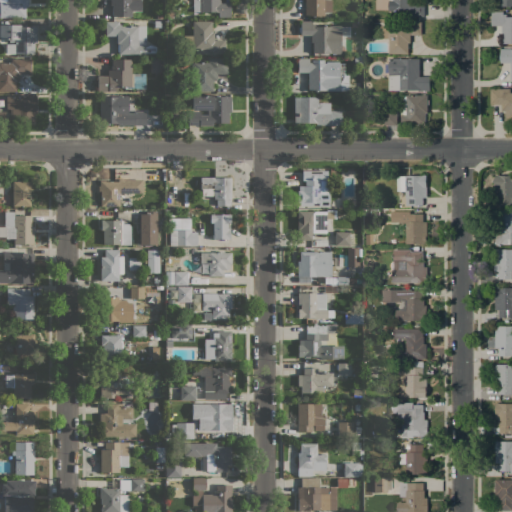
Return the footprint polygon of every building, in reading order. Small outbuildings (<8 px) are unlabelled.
[(27,0),(27,6),(25,6),(25,17),(6,17),(6,0),(27,0)] [(139,0),(139,1),(131,1),(131,16),(112,16),(112,6),(110,6),(110,0),(139,0)] [(193,0),(220,0),(220,2),(230,2),(230,17),(218,17),(218,12),(216,12),(193,12),(193,0)] [(331,0),(331,12),(323,12),(323,16),(304,16),(304,0),(331,0)] [(412,0),(412,3),(424,4),(424,16),(410,16),(410,10),(394,10),(394,11),(389,11),(389,0),(412,0)] [(511,43),(504,43),(503,33),(502,33),(502,26),(492,26),(491,11),(503,11),(503,15),(507,14),(507,17),(511,17),(511,43)] [(105,21),(119,21),(119,24),(121,24),(121,26),(138,26),(138,27),(146,27),(146,47),(145,47),(145,54),(118,54),(118,52),(117,52),(117,44),(118,44),(118,43),(116,43),(116,36),(105,36),(105,21)] [(211,21),(211,32),(213,32),(214,40),(224,40),(224,54),(211,54),(211,50),(208,50),(208,49),(184,49),(184,35),(192,35),(192,21),(211,21)] [(329,26),(340,26),(340,27),(349,26),(350,36),(340,36),(340,38),(344,38),(344,53),(340,53),(330,54),(330,53),(312,53),(312,42),(310,42),(310,35),(300,35),(300,21),(312,21),(312,24),(315,24),(315,26),(329,26)] [(389,38),(380,38),(380,26),(389,26),(406,25),(406,24),(408,24),(408,21),(422,21),(422,35),(411,35),(411,43),(409,43),(409,54),(389,54),(389,38)] [(0,40),(0,25),(19,25),(19,27),(36,27),(36,43),(34,43),(34,53),(15,53),(15,54),(6,54),(6,44),(15,44),(15,42),(8,42),(8,40),(0,40)] [(511,81),(511,62),(500,63),(500,49),(511,49),(511,81)] [(0,92),(0,63),(11,63),(11,58),(30,58),(30,74),(19,74),(19,81),(16,81),(16,92),(0,92)] [(193,91),(193,77),(191,77),(191,62),(208,63),(208,58),(228,58),(227,74),(217,74),(216,81),(213,81),(213,91),(193,91)] [(297,58),(309,58),(309,63),(311,63),(311,60),(324,59),(324,63),(325,63),(325,62),(338,62),(339,90),(308,90),(307,72),(297,73),(297,58)] [(389,58),(401,58),(420,59),(419,76),(429,76),(429,91),(418,91),(418,90),(400,90),(400,75),(389,74),(389,73),(389,58)] [(97,91),(97,76),(108,76),(107,70),(110,70),(110,65),(112,65),(112,59),(131,59),(131,73),(145,73),(146,92),(119,92),(119,86),(115,86),(115,91),(97,91)] [(150,59),(162,59),(162,72),(150,72),(150,59)] [(511,89),(511,93),(511,122),(506,122),(506,111),(502,111),(502,105),(491,105),(491,89),(511,89)] [(426,95),(428,95),(428,100),(429,100),(429,105),(428,105),(428,113),(426,113),(427,113),(427,121),(426,121),(426,123),(402,123),(402,115),(403,115),(403,95),(423,95),(423,94),(426,94),(426,95)] [(6,96),(32,96),(32,95),(34,95),(34,96),(36,96),(36,113),(34,113),(34,124),(10,124),(10,108),(6,108),(6,96)] [(230,112),(228,112),(228,123),(212,123),(212,125),(199,125),(188,125),(188,111),(199,111),(199,115),(207,115),(207,110),(191,110),(191,95),(213,95),(213,97),(230,96),(230,112)] [(118,96),(127,96),(127,113),(134,113),(134,111),(145,111),(145,125),(117,125),(117,123),(100,123),(100,96),(118,96)] [(294,97),(317,97),(317,103),(330,103),(330,111),(341,111),(341,125),(315,125),(315,123),(294,123),(294,97)] [(384,110),(398,110),(398,125),(384,125),(384,110)] [(327,171),(327,180),(328,180),(327,194),(329,194),(329,206),(318,206),(318,202),(312,202),(312,206),(299,206),(299,203),(297,203),(297,190),(298,190),(298,186),(305,186),(305,181),(302,181),(302,170),(327,171)] [(426,175),(426,186),(427,186),(427,197),(423,197),(423,205),(406,205),(406,198),(406,191),(402,191),(402,192),(397,192),(397,175),(402,175),(402,176),(406,176),(423,176),(423,175),(426,175)] [(511,205),(495,205),(495,175),(511,175),(511,205)] [(200,178),(231,177),(231,180),(231,185),(231,188),(231,193),(231,206),(216,206),(216,199),(213,199),(213,196),(202,196),(202,192),(200,192),(200,178)] [(142,179),(142,193),(119,193),(119,206),(100,206),(100,191),(98,191),(98,186),(99,186),(99,180),(105,180),(105,181),(118,181),(118,180),(119,178),(121,178),(123,179),(142,179)] [(12,181),(33,181),(33,191),(30,191),(30,206),(12,206),(12,181)] [(342,200),(355,200),(355,208),(342,208),(342,200)] [(380,218),(369,218),(369,208),(380,208),(380,218)] [(132,210),(145,210),(145,222),(132,222),(132,210)] [(297,211),(326,211),(326,210),(336,210),(336,218),(326,218),(326,233),(311,233),(311,240),(297,240),(297,211)] [(14,211),(14,215),(28,215),(28,222),(31,222),(31,227),(33,227),(33,244),(14,244),(14,239),(15,239),(15,226),(4,226),(4,211),(14,211)] [(410,211),(410,214),(423,214),(423,221),(427,222),(427,244),(406,244),(406,223),(391,222),(391,211),(410,211)] [(511,244),(510,244),(495,244),(495,211),(511,211),(511,244)] [(230,222),(227,222),(228,228),(229,228),(229,239),(213,239),(213,238),(212,238),(211,223),(210,223),(210,214),(213,214),(213,215),(227,214),(230,214),(230,222)] [(193,218),(193,229),(168,229),(168,218),(193,218)] [(103,230),(100,230),(100,220),(103,220),(123,220),(123,224),(128,224),(130,226),(131,244),(129,245),(102,244),(103,230)] [(189,230),(189,236),(196,236),(196,246),(189,246),(189,245),(169,245),(170,230),(189,230)] [(349,232),(349,236),(354,236),(354,243),(349,243),(349,246),(334,245),(334,232),(349,232)] [(364,234),(372,234),(372,244),(364,244),(364,234)] [(346,248),(358,248),(359,267),(346,267),(346,248)] [(100,257),(104,257),(104,249),(118,249),(118,256),(123,256),(123,274),(118,274),(118,280),(100,281),(100,257)] [(511,279),(499,279),(499,272),(495,272),(495,263),(498,263),(498,249),(511,249),(511,279)] [(159,272),(147,272),(147,250),(159,250),(159,272)] [(313,251),(313,250),(318,250),(318,252),(330,251),(330,266),(334,266),(334,274),(331,274),(331,276),(310,276),(310,283),(297,283),(297,261),(299,261),(299,252),(313,251)] [(394,250),(411,250),(411,252),(423,252),(423,260),(427,260),(427,275),(426,275),(426,278),(427,278),(427,282),(392,282),(392,269),(393,269),(392,267),(392,265),(392,263),(393,261),(394,261),(394,250)] [(218,252),(218,251),(223,251),(223,252),(231,252),(231,265),(229,265),(229,269),(227,269),(227,270),(223,270),(223,276),(208,276),(208,263),(200,263),(200,252),(218,252)] [(9,283),(0,283),(0,269),(3,269),(3,253),(33,253),(33,283),(9,283)] [(128,257),(141,258),(140,270),(128,270),(128,257)] [(187,271),(187,285),(174,285),(174,271),(187,271)] [(336,276),(347,276),(347,277),(355,277),(355,284),(347,284),(336,284),(336,276)] [(130,287),(144,287),(145,298),(130,298),(130,287)] [(191,287),(191,302),(177,301),(177,287),(191,287)] [(499,310),(495,310),(495,287),(499,287),(499,288),(511,288),(511,317),(499,317),(499,310)] [(34,319),(15,319),(15,312),(12,312),(12,306),(15,306),(15,304),(6,304),(6,288),(16,288),(29,288),(29,296),(34,296),(34,319)] [(427,305),(427,321),(423,321),(423,320),(407,320),(407,321),(396,321),(396,310),(400,310),(400,302),(382,302),(382,289),(412,289),(412,290),(424,290),(423,299),(425,299),(425,305),(427,305)] [(216,293),(231,293),(231,309),(229,309),(229,318),(212,318),(212,307),(210,307),(210,310),(202,310),(202,293),(216,293)] [(297,318),(297,309),(300,309),(300,304),(297,304),(297,293),(325,293),(325,310),(318,310),(318,318),(297,318)] [(119,321),(100,321),(100,297),(119,297),(119,321)] [(344,314),(361,314),(361,324),(344,324),(344,314)] [(145,325),(145,338),(132,338),(132,325),(145,325)] [(191,325),(191,338),(171,338),(171,325),(191,325)] [(298,357),(297,345),(299,345),(298,340),(305,340),(305,333),(306,333),(306,325),(337,325),(337,329),(326,329),(326,333),(327,333),(327,340),(319,340),(320,346),(342,346),(343,359),(318,359),(318,356),(309,356),(309,358),(304,358),(304,356),(302,356),(302,357),(298,357)] [(495,326),(511,326),(511,356),(499,356),(499,348),(495,348),(495,326)] [(423,329),(423,336),(424,336),(424,344),(427,344),(427,359),(406,359),(406,339),(394,339),(394,328),(423,329)] [(231,331),(231,360),(214,360),(214,359),(204,359),(204,339),(212,339),(212,333),(216,333),(216,331),(231,331)] [(34,334),(34,345),(33,345),(33,360),(14,360),(14,346),(13,346),(13,342),(14,342),(14,339),(13,339),(13,336),(14,336),(14,335),(29,335),(29,333),(34,334)] [(121,335),(121,337),(123,337),(123,339),(120,339),(120,341),(123,341),(122,348),(121,348),(120,360),(103,360),(103,345),(100,345),(100,335),(121,335)] [(411,363),(411,362),(423,361),(423,363),(423,375),(427,375),(427,387),(426,387),(426,397),(399,397),(399,368),(411,368),(411,363)] [(337,363),(350,363),(350,375),(337,376),(337,363)] [(100,381),(102,381),(102,375),(105,375),(105,365),(120,365),(120,379),(118,379),(118,390),(133,390),(133,398),(100,398),(100,381)] [(211,365),(211,368),(231,368),(231,376),(228,376),(227,382),(230,382),(230,393),(213,393),(213,391),(204,391),(204,376),(192,376),(192,365),(211,365)] [(511,365),(511,394),(499,394),(499,387),(495,387),(495,365),(511,365)] [(317,368),(317,373),(332,373),(332,386),(322,386),(322,393),(300,393),(300,386),(297,386),(297,375),(302,375),(302,368),(317,368)] [(12,387),(5,387),(4,375),(12,375),(12,374),(32,373),(32,383),(30,383),(31,397),(13,398),(12,387)] [(195,386),(195,400),(180,400),(180,386),(195,386)] [(200,406),(216,406),(216,402),(231,402),(231,424),(223,424),(223,430),(208,430),(208,423),(200,423),(200,406)] [(402,438),(402,424),(397,424),(397,414),(394,414),(393,403),(413,402),(413,405),(423,405),(423,412),(425,412),(425,414),(426,414),(426,420),(427,420),(428,436),(413,436),(413,438),(402,438)] [(33,434),(15,434),(15,430),(0,430),(0,421),(15,421),(15,403),(28,403),(29,411),(33,411),(33,434)] [(100,437),(100,434),(97,434),(97,425),(100,425),(100,421),(99,421),(99,413),(106,413),(106,403),(122,403),(122,407),(132,407),(132,419),(121,419),(121,423),(135,423),(135,437),(100,437)] [(297,404),(320,403),(320,414),(324,414),(324,425),(324,430),(314,430),(314,425),(312,425),(312,432),(297,432),(297,404)] [(511,436),(511,434),(508,434),(499,434),(499,426),(498,426),(497,419),(495,419),(495,403),(499,403),(499,404),(511,404),(511,436)] [(352,422),(352,437),(337,436),(337,422),(352,422)] [(193,430),(193,438),(175,438),(175,430),(193,430)] [(495,441),(498,441),(498,442),(511,442),(511,473),(511,471),(499,471),(499,463),(495,463),(495,441)] [(14,450),(14,442),(33,442),(33,449),(34,449),(34,461),(33,461),(33,475),(14,474),(14,455),(11,455),(11,450),(14,450)] [(100,450),(104,449),(104,442),(128,442),(128,455),(118,456),(118,472),(100,472),(100,450)] [(360,442),(360,450),(351,450),(351,442),(360,442)] [(216,443),(216,446),(231,446),(231,465),(226,465),(226,472),(213,472),(213,471),(202,471),(202,457),(192,456),(192,458),(183,458),(183,443),(216,443)] [(297,453),(299,453),(299,444),(316,443),(316,455),(320,455),(320,453),(324,453),(324,455),(326,455),(326,462),(325,462),(325,470),(312,470),(312,476),(297,476),(297,453)] [(399,453),(406,453),(406,452),(410,452),(410,444),(423,444),(423,452),(427,452),(427,474),(406,474),(406,464),(399,464),(399,453)] [(180,477),(165,477),(166,459),(181,459),(180,477)] [(343,463),(357,463),(361,463),(361,476),(357,476),(357,477),(343,477),(343,463)] [(336,510),(309,510),(309,511),(304,511),(304,510),(297,510),(297,499),(296,487),(300,487),(300,478),(318,478),(318,488),(335,487),(336,510)] [(346,478),(346,487),(336,487),(336,478),(346,478)] [(354,478),(355,485),(348,486),(347,479),(354,478)] [(373,478),(390,478),(390,489),(387,489),(387,492),(373,492),(373,478)] [(143,479),(143,491),(130,491),(130,490),(119,490),(119,488),(119,479),(130,480),(130,479),(143,479)] [(205,479),(205,489),(201,489),(201,494),(210,494),(210,493),(213,493),(213,491),(216,491),(216,490),(215,490),(215,487),(216,487),(216,485),(230,485),(230,511),(201,511),(201,505),(191,505),(191,495),(196,495),(196,490),(192,490),(192,479),(205,479)] [(495,479),(511,479),(511,511),(511,510),(499,510),(499,503),(498,503),(498,496),(495,496),(495,479)] [(3,511),(4,501),(0,500),(0,490),(2,490),(3,482),(14,483),(14,488),(32,489),(32,495),(31,505),(33,505),(32,511),(3,511)] [(399,482),(423,483),(423,490),(424,490),(424,498),(427,498),(427,511),(397,511),(397,502),(405,502),(405,497),(399,497),(399,482)] [(128,495),(128,511),(100,511),(100,498),(99,498),(99,487),(105,487),(105,488),(119,488),(119,490),(121,490),(121,493),(119,493),(119,495),(128,495)]
